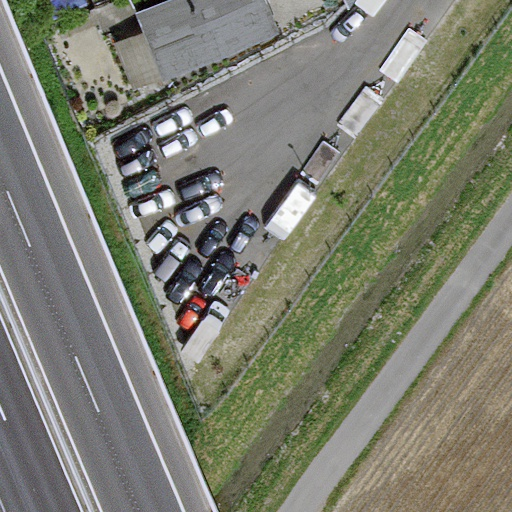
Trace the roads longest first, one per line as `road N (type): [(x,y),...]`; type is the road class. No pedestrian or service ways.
road 1 (motorway): [(144,511),(0,161)]
road 2 (unclassified): [(300,511),(511,227)]
